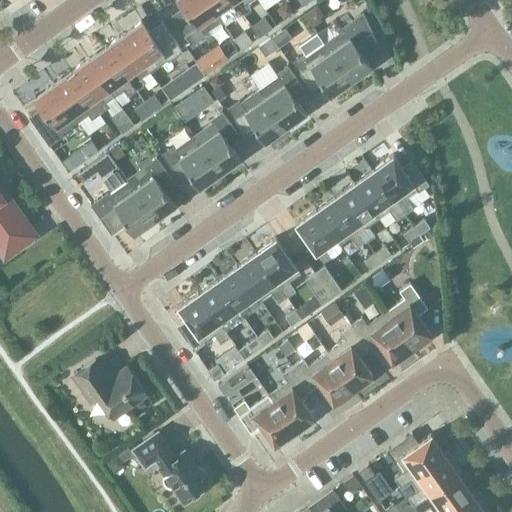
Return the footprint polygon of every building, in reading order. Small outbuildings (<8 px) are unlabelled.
[(221,19),(207,0),(179,0),(185,8),(173,16),(171,13),(170,14),(189,41),(221,19)] [(207,0),(221,19),(230,13),(233,18),(242,12),(233,0),(207,0)] [(233,0),(242,12),(250,6),(247,1),(248,0),(233,0)] [(287,0),(276,8),(283,18),(294,10),(287,0)] [(321,20),(323,12),(317,3),(303,13),(313,26),(321,20)] [(324,41),(350,78),(357,73),(359,77),(372,68),(362,53),(376,43),(377,45),(378,44),(364,13),(342,28),(335,18),(316,31),(323,41),(324,41)] [(263,15),(250,24),(258,35),(271,26),(263,15)] [(123,32),(149,70),(180,48),(161,20),(160,21),(162,24),(150,32),(141,20),(123,32)] [(246,27),(232,36),(240,48),(241,47),(254,38),(246,27)] [(283,42),(284,34),(281,29),(270,36),(277,46),(283,42)] [(313,89),(323,82),(332,95),(345,86),(343,83),(350,78),(324,41),(323,41),(316,31),(298,44),(306,54),(293,62),(313,90),(313,89)] [(123,32),(105,45),(135,87),(143,81),(140,76),(149,70),(123,32)] [(277,46),(270,36),(264,40),(258,45),(265,55),(277,46)] [(105,45),(88,57),(108,86),(112,93),(113,95),(123,88),(126,93),(135,87),(105,45)] [(195,58),(205,72),(214,66),(204,52),(195,58)] [(108,86),(88,57),(70,70),(99,112),(108,106),(103,99),(112,93),(108,86)] [(195,61),(185,68),(194,80),(204,73),(195,61)] [(258,87),(284,124),(291,119),(293,123),(306,114),(292,93),(302,87),(304,90),(305,89),(289,66),(258,87)] [(99,112),(70,70),(52,82),(73,111),(79,119),(88,113),(91,118),(99,112)] [(209,78),(206,81),(212,89),(218,84),(219,84),(214,75),(209,78)] [(161,85),(169,98),(179,91),(170,78),(161,85)] [(73,111),(52,82),(34,95),(43,108),(31,116),(29,113),(28,114),(47,141),(79,119),(73,111)] [(203,83),(191,91),(202,107),(214,99),(203,83)] [(284,124),(258,87),(228,108),(245,132),(246,131),(243,128),(253,121),(265,138),(284,124)] [(152,110),(161,104),(154,92),(144,99),(152,110)] [(141,117),(152,110),(144,99),(134,106),(141,117)] [(217,128),(199,141),(219,170),(239,156),(227,139),(236,133),(238,136),(239,135),(223,112),(211,120),(217,128)] [(117,119),(114,121),(122,131),(133,123),(127,115),(118,121),(117,119)] [(199,141),(193,133),(162,154),(179,178),(180,177),(178,174),(187,167),(199,184),(219,170),(199,141)] [(91,138),(60,159),(67,169),(98,148),(91,138)] [(393,153),(373,167),(404,212),(413,206),(406,196),(416,188),(417,190),(428,183),(415,163),(405,170),(393,153)] [(127,179),(153,216),(161,211),(163,215),(175,206),(161,185),(171,179),(173,182),(174,181),(158,158),(127,179)] [(404,212),(373,167),(353,181),(378,215),(388,208),(395,218),(404,212)] [(153,216),(127,179),(91,204),(111,232),(113,230),(112,229),(126,219),(136,233),(149,224),(147,221),(153,216)] [(378,215),(353,181),(334,194),(365,239),(374,233),(367,223),(378,215)] [(0,243),(5,250),(11,246),(12,248),(25,239),(24,237),(27,235),(19,224),(24,220),(0,186),(0,243)] [(365,239),(334,194),(315,208),(335,237),(334,237),(338,243),(350,235),(357,245),(365,239)] [(335,237),(315,208),(295,222),(315,251),(334,237),(335,237)] [(413,224),(419,233),(430,226),(423,217),(413,224)] [(419,233),(413,224),(403,231),(412,246),(423,238),(419,233)] [(419,233),(423,238),(424,239),(434,232),(430,226),(419,233)] [(255,250),(286,295),(295,288),(288,279),(299,271),(275,236),(255,250)] [(385,244),(374,252),(380,260),(391,253),(385,244)] [(286,295),(255,250),(236,264),(260,298),(271,291),(277,301),(286,295)] [(380,260),(374,252),(364,259),(370,268),(380,260)] [(260,298),(236,264),(216,277),(242,314),(262,300),(260,298)] [(314,271),(331,295),(341,288),(324,264),(314,271)] [(391,275),(384,265),(370,276),(376,285),(391,275)] [(331,295),(314,271),(304,278),(322,302),(331,295)] [(242,314),(216,277),(197,291),(223,328),(224,327),(242,314)] [(404,296),(385,309),(413,349),(425,341),(423,338),(431,332),(417,313),(427,306),(409,281),(399,289),(404,296)] [(351,291),(363,307),(375,299),(363,282),(351,291)] [(223,328),(197,291),(177,305),(189,322),(179,329),(193,349),(204,341),(202,339),(213,332),(220,342),(229,335),(224,327),(223,328)] [(344,314),(334,301),(319,311),(330,325),(344,314)] [(291,324),(301,316),(295,307),(285,315),(291,324)] [(361,315),(351,323),(368,347),(378,341),(391,360),(399,354),(401,357),(413,349),(385,309),(366,322),(361,315)] [(368,347),(351,323),(340,330),(345,337),(326,350),(354,391),(366,382),(364,379),(372,373),(358,354),(368,347)] [(267,327),(257,335),(263,343),(273,336),(267,327)] [(263,343),(257,335),(246,342),(252,351),(263,343)] [(287,338),(278,344),(285,355),(294,349),(287,338)] [(354,391),(326,350),(308,363),(303,356),(292,364),(309,389),(319,382),(332,401),(340,396),(343,399),(354,391)] [(126,365),(107,379),(104,376),(107,374),(95,358),(73,373),(91,399),(97,394),(112,415),(145,392),(126,365)] [(217,361),(207,368),(214,378),(224,371),(217,361)] [(230,402),(242,394),(237,387),(255,375),(247,362),(217,383),(230,402)] [(286,379),(267,392),(296,432),(307,424),(305,420),(313,415),(299,396),(309,389),(292,364),(281,372),(286,379)] [(419,404),(435,394),(430,386),(414,396),(419,404)] [(296,432),(267,392),(249,405),(244,398),(233,406),(250,430),(260,423),(274,443),(281,437),(284,440),(296,432)] [(157,432),(134,448),(144,463),(155,456),(162,466),(161,466),(165,471),(163,473),(163,474),(162,475),(162,477),(162,478),(163,480),(164,481),(165,482),(166,483),(168,484),(169,484),(170,485),(171,485),(173,483),(184,499),(207,483),(205,481),(207,480),(207,479),(207,478),(207,477),(207,476),(207,475),(207,473),(206,472),(205,471),(204,469),(203,468),(202,467),(200,467),(199,467),(197,466),(196,468),(184,450),(173,457),(167,448),(167,447),(157,432)] [(444,452),(430,432),(413,444),(406,435),(387,449),(394,459),(396,458),(404,468),(394,475),(400,485),(410,478),(410,477),(444,452)] [(127,446),(118,453),(122,460),(132,453),(127,446)] [(410,477),(410,478),(417,488),(407,495),(414,503),(458,472),(453,465),(456,462),(447,450),(444,452),(410,477)] [(114,472),(125,464),(117,453),(106,461),(114,472)] [(374,472),(367,462),(357,469),(364,479),(374,472)] [(458,472),(414,503),(420,511),(429,505),(434,511),(442,511),(472,491),(471,491),(458,472)] [(352,473),(342,479),(349,489),(359,482),(352,473)] [(337,511),(346,507),(332,487),(296,511),(298,511),(308,505),(312,511),(337,511)] [(472,491),(442,511),(482,511),(485,510),(480,503),(484,501),(475,488),(471,491),(472,491)] [(387,511),(400,511),(393,502),(384,508),(387,511)] [(414,503),(401,511),(419,511),(420,511),(414,503)]
